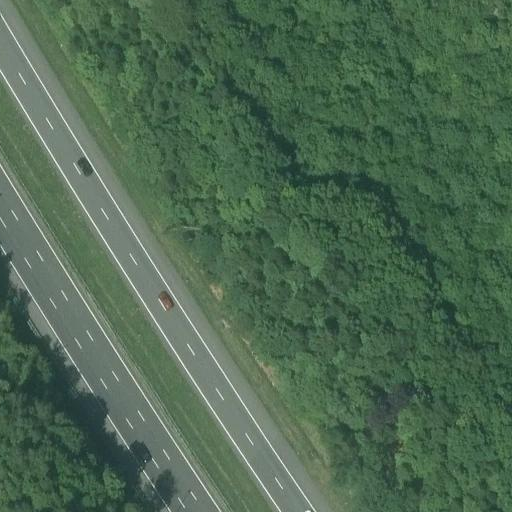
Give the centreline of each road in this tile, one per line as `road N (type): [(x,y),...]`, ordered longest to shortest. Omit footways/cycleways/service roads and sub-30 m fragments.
road 1 (motorway): [(302,511),(198,359),(0,20)]
road 2 (motorway): [(0,228),(186,511)]
